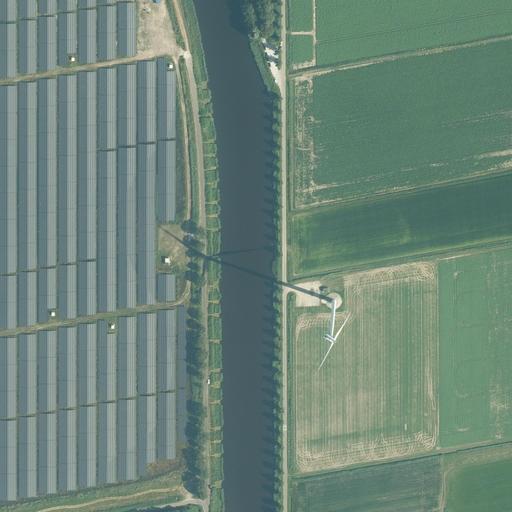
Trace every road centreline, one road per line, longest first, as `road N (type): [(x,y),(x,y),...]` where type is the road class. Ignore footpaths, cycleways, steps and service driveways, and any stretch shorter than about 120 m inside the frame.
road 1 (unclassified): [(284,511),(283,0)]
road 2 (unclassified): [(206,500),(201,192),(188,59)]
